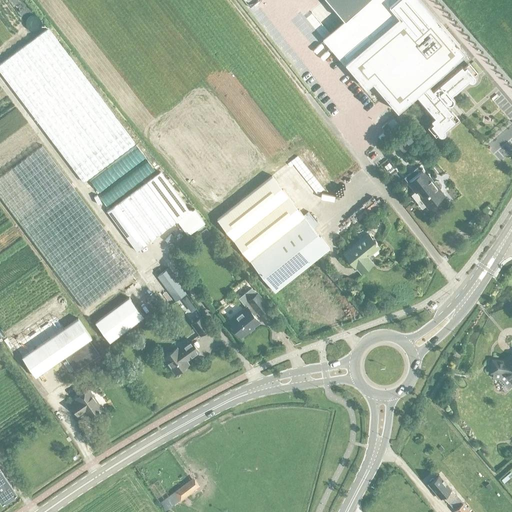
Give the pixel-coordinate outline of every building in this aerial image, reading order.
[(327,0),(345,21),(346,20),(365,41),(363,43),(365,45),(345,62),(366,87),(372,81),(374,83),(385,96),(397,111),(410,100),(416,94),(418,97),(435,116),(431,119),(433,122),(429,126),(437,135),(439,133),(441,135),(443,134),(444,133),(445,131),(444,129),(457,118),(442,100),(443,99),(446,102),(448,104),(451,104),(453,102),(454,99),(452,97),(453,96),(451,94),(469,79),(470,81),(473,80),(474,79),(475,77),(474,75),(476,73),(468,64),(464,68),(461,65),(433,90),(428,84),(431,82),(453,63),(466,52),(421,0),(393,0),(388,5),(383,0),(327,0)] [(42,24),(42,23),(42,21),(41,20),(39,17),(38,15),(36,14),(32,14),(29,15),(26,17),(24,20),(23,22),(23,24),(24,27),(26,30),(29,32),(32,33),(36,32),(39,30),(41,28),(42,26),(42,24)] [(0,72),(84,183),(135,144),(48,28),(0,64),(0,72)] [(207,94),(152,137),(275,291),(329,248),(207,94)] [(408,128),(399,136),(407,146),(417,138),(408,128)] [(0,175),(0,196),(85,309),(136,270),(41,145),(0,175)] [(427,205),(442,194),(444,196),(444,195),(439,189),(441,187),(441,184),(439,180),(435,180),(433,182),(424,170),(423,170),(425,172),(410,183),(408,181),(408,182),(428,208),(429,207),(427,205)] [(160,172),(107,212),(137,251),(176,221),(178,224),(179,223),(189,236),(206,223),(196,210),(194,208),(192,210),(188,209),(160,172)] [(206,227),(195,235),(199,241),(210,234),(206,227)] [(361,273),(373,263),(367,255),(370,253),(370,254),(379,247),(376,243),(377,242),(375,240),(374,241),(368,234),(344,253),(355,267),(356,266),(361,273)] [(176,300),(186,293),(168,269),(158,276),(176,300)] [(243,302),(247,307),(229,322),(240,335),(248,329),(252,325),(252,326),(259,321),(253,315),(258,311),(259,313),(268,306),(257,293),(256,294),(251,288),(244,294),(247,298),(243,302)] [(96,323),(110,342),(144,317),(130,298),(96,323)] [(71,308),(22,342),(29,352),(22,356),(36,376),(65,356),(75,370),(99,354),(89,340),(92,338),(78,318),(71,308)] [(210,327),(202,316),(192,323),(200,334),(210,327)] [(187,359),(199,351),(192,340),(180,348),(179,346),(165,356),(176,371),(189,362),(187,359)] [(511,355),(504,362),(493,361),(492,371),(504,372),(511,381),(511,355)] [(76,398),(77,399),(70,404),(78,415),(85,411),(89,417),(97,412),(100,410),(102,408),(88,389),(76,398)] [(0,498),(3,502),(17,492),(0,468),(0,498)] [(455,509),(463,502),(456,494),(452,488),(439,474),(434,478),(432,478),(430,480),(430,482),(428,483),(441,498),(443,496),(455,509)] [(181,500),(196,487),(200,484),(193,477),(174,492),(181,500)] [(471,511),(463,502),(455,509),(457,511),(471,511)]
